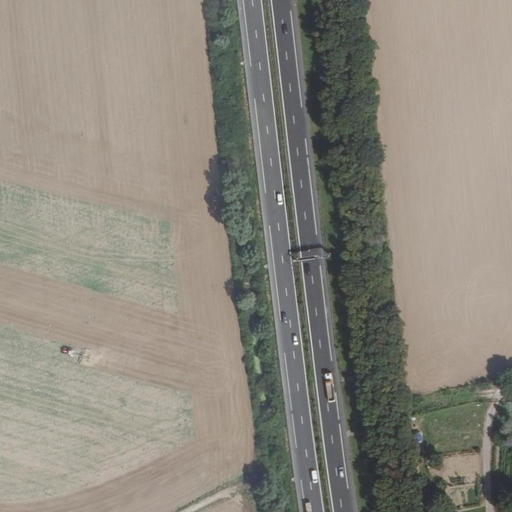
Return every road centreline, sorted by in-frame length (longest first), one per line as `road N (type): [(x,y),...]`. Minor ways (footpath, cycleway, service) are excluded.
road 1 (trunk): [(251,0),(315,511)]
road 2 (trunk): [(343,511),(279,0)]
road 3 (track): [(490,511),(494,395),(511,394)]
